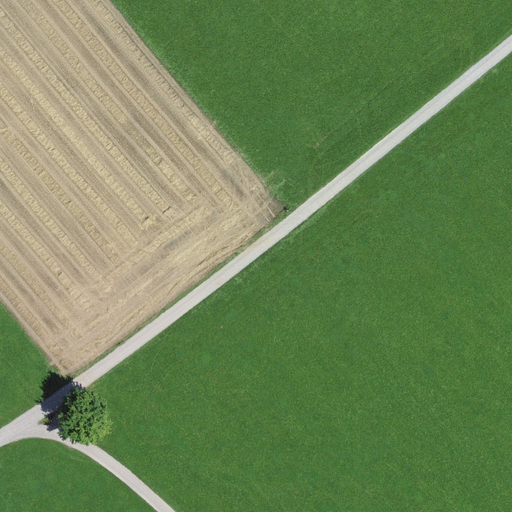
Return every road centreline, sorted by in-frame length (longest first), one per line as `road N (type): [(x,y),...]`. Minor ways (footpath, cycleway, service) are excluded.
road 1 (track): [(511,44),(43,420),(0,438)]
road 2 (track): [(165,511),(43,420)]
